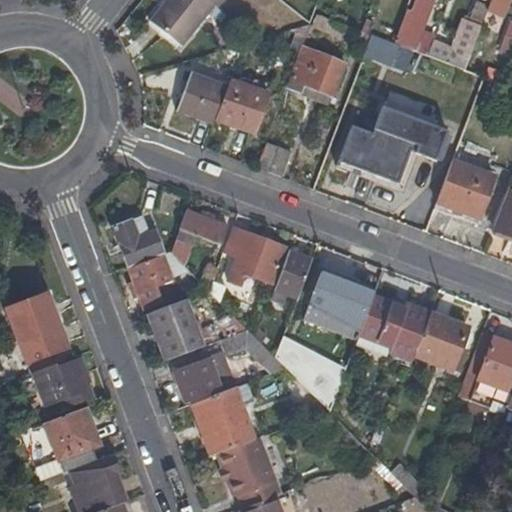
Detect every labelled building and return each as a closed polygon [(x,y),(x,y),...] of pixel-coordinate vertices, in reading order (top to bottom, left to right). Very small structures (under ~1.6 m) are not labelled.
[(208,2),(204,0),(160,0),(144,21),(175,46),(208,2)] [(417,32),(427,0),(413,0),(411,7),(406,5),(392,42),(410,50),(417,32)] [(504,0),(487,0),(486,6),(484,11),(498,17),(504,0)] [(484,11),(486,6),(482,4),(474,24),(467,22),(456,52),(430,42),(425,55),(462,71),(484,11)] [(314,12),(309,24),(345,38),(349,26),(314,12)] [(511,51),(511,25),(504,23),(494,52),(509,58),(511,51)] [(432,37),(417,32),(410,50),(425,55),(430,42),(432,37)] [(301,44),(289,78),(331,94),(343,61),(301,44)] [(186,69),(172,111),(208,125),(209,119),(223,84),(186,69)] [(289,78),(285,89),(327,104),(331,94),(289,78)] [(265,93),(224,79),(223,84),(209,119),(249,135),(265,93)] [(433,122),(382,103),(357,169),(402,186),(416,149),(421,150),(433,122)] [(276,145),(266,142),(257,167),(278,176),(286,153),(275,149),(276,145)] [(451,160),(435,202),(478,219),(495,176),(451,160)] [(511,179),(493,233),(511,239),(511,179)] [(224,224),(181,208),(165,249),(179,263),(190,233),(216,243),(224,224)] [(137,213),(107,224),(122,264),(140,258),(154,253),(159,251),(152,231),(145,234),(137,213)] [(242,233),(227,269),(269,285),(283,248),(242,233)] [(307,257),(283,247),(283,248),(269,285),(269,286),(292,295),(307,257)] [(154,253),(140,258),(150,283),(164,277),(154,253)] [(140,258),(122,264),(138,307),(157,300),(150,283),(140,258)] [(222,273),(212,269),(203,289),(216,301),(224,291),(218,285),(222,273)] [(354,334),(368,295),(320,276),(309,306),(354,334)] [(368,295),(354,334),(386,346),(384,352),(406,361),(409,353),(425,311),(402,302),(400,308),(386,302),(368,295)] [(388,296),(386,302),(400,308),(402,302),(388,296)] [(178,297),(143,310),(159,357),(194,345),(178,297)] [(43,299),(4,313),(28,376),(30,375),(49,368),(63,362),(59,351),(62,350),(43,299)] [(463,325),(425,311),(409,353),(447,367),(463,325)] [(226,334),(213,338),(220,357),(240,349),(262,374),(282,367),(269,355),(249,335),(241,327),(226,334)] [(511,382),(511,344),(477,331),(463,370),(454,396),(485,408),(488,401),(503,407),(509,391),(511,382)] [(276,337),(269,355),(282,367),(314,400),(323,409),(338,372),(276,337)] [(165,370),(177,404),(182,402),(227,386),(216,353),(165,370)] [(71,364),(51,372),(61,401),(64,409),(84,402),(71,364)] [(49,368),(30,375),(42,408),(61,401),(51,372),(49,368)] [(511,382),(509,391),(503,407),(511,410),(511,382)] [(227,386),(182,402),(201,453),(209,450),(248,437),(227,386)] [(323,409),(314,400),(289,409),(292,420),(311,413),(323,409)] [(80,409),(40,424),(59,473),(91,461),(86,448),(94,445),(80,409)] [(323,409),(311,413),(357,461),(371,456),(323,409)] [(511,445),(511,427),(507,425),(500,439),(511,445)] [(248,437),(209,450),(214,465),(219,478),(224,494),(230,492),(236,505),(268,493),(271,492),(250,436),(248,437)] [(59,473),(37,481),(40,489),(69,477),(72,486),(68,487),(77,511),(95,511),(115,505),(120,503),(109,474),(111,473),(104,456),(91,461),(59,473)] [(214,465),(208,468),(212,480),(219,478),(214,465)] [(415,502),(420,492),(392,465),(385,471),(408,494),(415,502)] [(40,489),(37,481),(24,486),(27,494),(40,489)] [(236,505),(232,507),(233,511),(274,511),(268,493),(236,505)]
